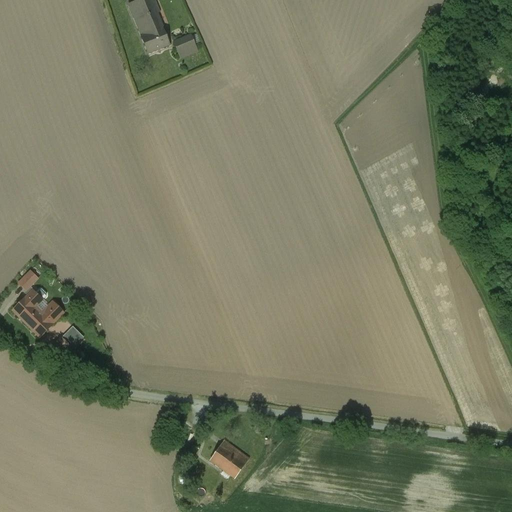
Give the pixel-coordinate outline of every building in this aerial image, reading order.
[(135,46),(158,38),(145,1),(122,9),(135,46)] [(193,33),(174,41),(181,59),(200,52),(193,33)] [(38,280),(30,272),(19,284),(26,291),(38,280)] [(40,337),(64,314),(53,302),(49,308),(34,292),(13,312),(40,337)] [(57,365),(83,338),(73,328),(62,339),(61,338),(46,353),(57,365)] [(235,479),(250,459),(225,442),(210,462),(235,479)]
